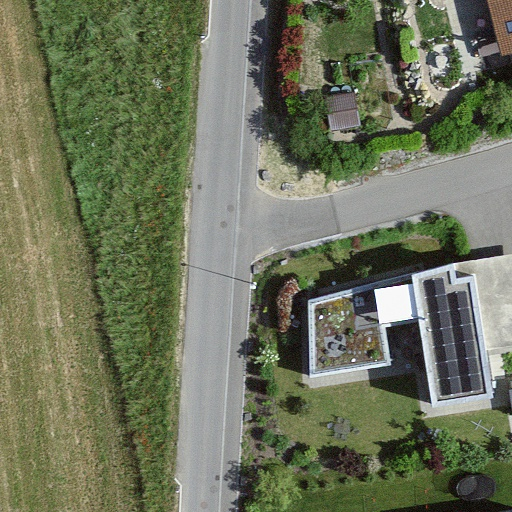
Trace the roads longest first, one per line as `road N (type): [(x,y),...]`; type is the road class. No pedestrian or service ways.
road 1 (unclassified): [(239,213),(223,511)]
road 2 (residential): [(239,213),(437,176),(511,151)]
road 3 (unclassified): [(253,0),(239,213)]
